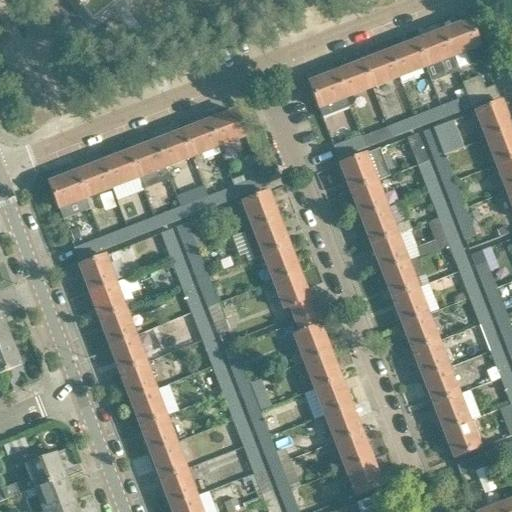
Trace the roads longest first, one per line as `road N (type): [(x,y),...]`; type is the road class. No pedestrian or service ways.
road 1 (residential): [(429,511),(257,66)]
road 2 (residential): [(0,166),(257,66)]
road 3 (residential): [(81,397),(0,188)]
road 4 (residential): [(257,66),(437,0)]
road 5 (unknown): [(0,18),(59,144)]
road 6 (residential): [(122,511),(81,397)]
